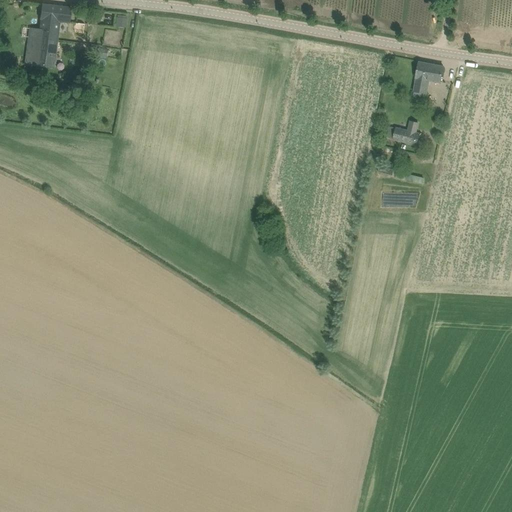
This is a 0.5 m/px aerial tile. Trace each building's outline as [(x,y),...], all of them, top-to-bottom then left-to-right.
[(71,8),(57,6),(43,4),(41,19),(40,30),(30,28),(25,64),(54,68),(60,22),(69,23),(71,8)] [(127,18),(117,17),(115,27),(127,28),(128,18),(127,18)] [(107,49),(99,48),(99,57),(106,58),(107,49)] [(425,100),(427,93),(429,81),(441,83),(444,67),(420,62),(414,91),(415,91),(413,98),(425,100)] [(417,146),(420,133),(395,127),(392,140),(417,146)] [(394,170),(380,166),(378,173),(393,176),(394,170)] [(423,184),(425,178),(408,173),(406,179),(423,184)]
